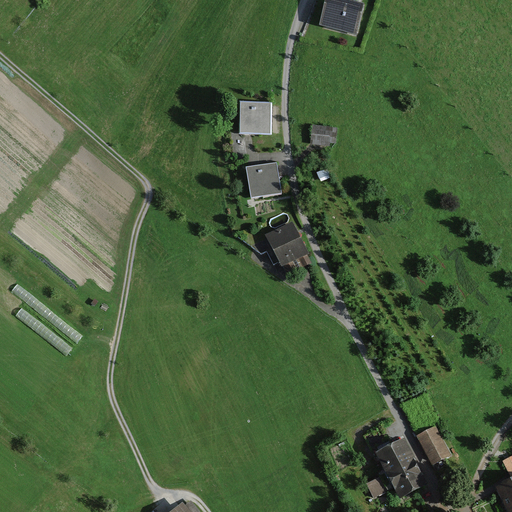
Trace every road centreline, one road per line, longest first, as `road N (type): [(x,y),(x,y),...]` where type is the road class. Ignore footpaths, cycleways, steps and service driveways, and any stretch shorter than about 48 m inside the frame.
road 1 (track): [(205,511),(154,490),(109,392),(149,187),(0,56)]
road 2 (track): [(307,0),(289,97),(292,174),(333,288),(387,398)]
road 3 (residential): [(387,398),(454,511)]
